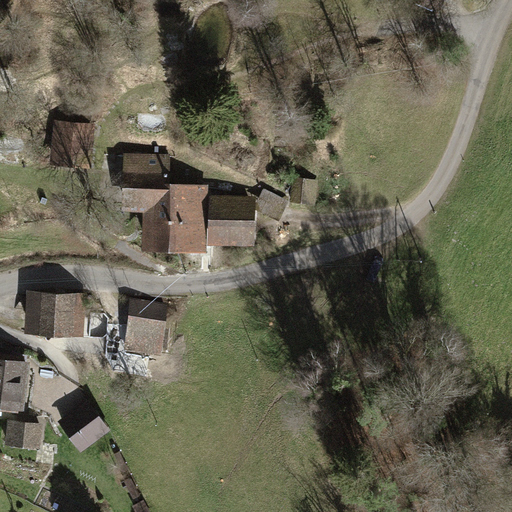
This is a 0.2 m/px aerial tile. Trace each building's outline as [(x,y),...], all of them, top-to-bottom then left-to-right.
[(444,0),(410,0),(439,12),(444,0)] [(96,123),(54,119),(51,154),(93,158),(96,123)] [(171,155),(122,153),(120,210),(143,211),(142,249),(207,251),(207,244),(209,195),(209,183),(170,182),(171,155)] [(317,185),(292,182),(290,201),(315,204),(317,185)] [(290,202),(264,188),(254,207),(280,220),(290,202)] [(207,244),(263,246),(265,197),(209,195),(207,244)] [(86,292),(26,290),(24,332),(84,335),(86,292)] [(130,297),(123,353),(161,357),(168,302),(130,297)] [(0,404),(24,407),(29,360),(24,360),(25,354),(0,351),(0,404)] [(88,400),(59,421),(82,452),(111,430),(88,400)] [(42,423),(8,419),(5,444),(40,447),(42,423)]
